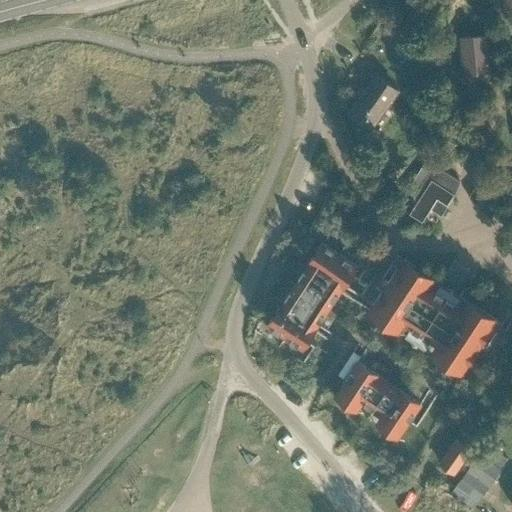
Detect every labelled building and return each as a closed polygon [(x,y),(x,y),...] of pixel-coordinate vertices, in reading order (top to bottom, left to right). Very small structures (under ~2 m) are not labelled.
[(464,74),(489,72),(486,37),(461,39),(464,74)] [(371,128),(398,90),(376,75),(350,113),(371,128)] [(415,205),(409,215),(422,223),(437,199),(447,206),(455,194),(432,179),(418,201),(415,199),(412,203),(415,205)] [(267,327),(302,350),(344,286),(357,267),(322,244),(275,315),(273,319),(267,327)] [(492,330),(398,268),(383,292),(378,289),(381,283),(357,267),(344,286),(418,335),(387,382),(393,385),(424,338),(468,367),(492,330)] [(345,382),(341,389),(404,430),(421,404),(393,385),(387,382),(358,362),(345,382)] [(441,463),(454,473),(470,450),(457,440),(441,463)] [(508,458),(486,443),(482,450),(476,446),(459,470),(464,473),(455,487),(450,494),(473,509),(508,458)]
